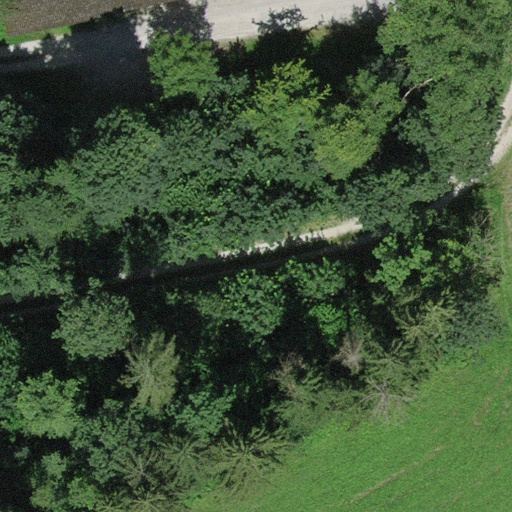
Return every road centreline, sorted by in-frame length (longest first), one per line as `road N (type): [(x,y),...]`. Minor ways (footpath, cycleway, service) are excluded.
road 1 (track): [(0,308),(337,246),(420,207),(485,151),(511,96)]
road 2 (track): [(441,0),(0,53)]
